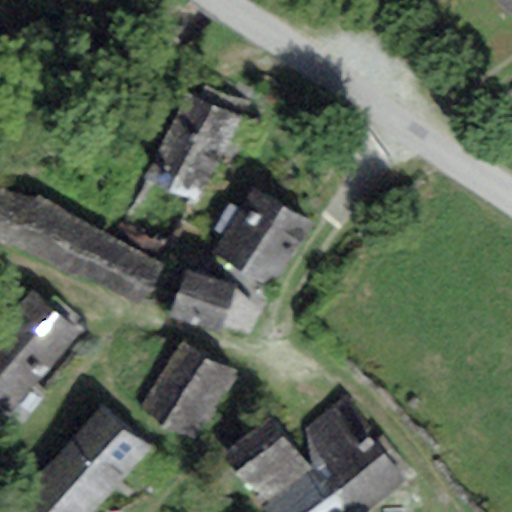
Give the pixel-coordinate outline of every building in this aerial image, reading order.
[(511,0),(495,0),(511,15),(511,0)] [(240,119),(188,94),(148,177),(200,202),(240,119)] [(309,222),(252,188),(212,254),(269,288),(309,222)] [(38,197),(0,191),(0,242),(144,306),(161,265),(38,197)] [(234,285),(183,269),(168,317),(219,332),(234,285)] [(37,384),(80,334),(31,291),(0,326),(0,410),(17,425),(46,392),(37,384)] [(190,442),(234,376),(183,341),(139,407),(190,442)] [(270,416),(219,454),(263,511),(334,511),(347,503),(353,511),(364,511),(405,482),(342,400),(288,440),(270,416)] [(37,511),(92,511),(148,447),(100,406),(21,498),(37,511)]
